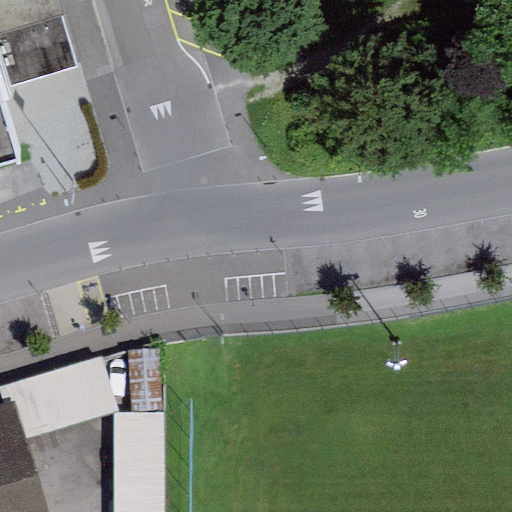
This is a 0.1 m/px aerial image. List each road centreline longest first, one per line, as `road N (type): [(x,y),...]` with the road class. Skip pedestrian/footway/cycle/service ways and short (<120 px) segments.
road 1 (residential): [(200,226),(326,218),(511,185)]
road 2 (residential): [(200,226),(128,0)]
road 3 (residential): [(0,276),(200,226)]
